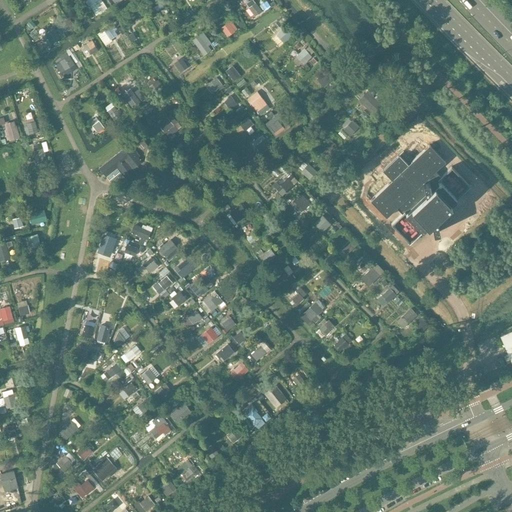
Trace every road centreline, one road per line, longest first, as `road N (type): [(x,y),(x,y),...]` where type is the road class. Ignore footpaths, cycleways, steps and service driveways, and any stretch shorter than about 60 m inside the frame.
road 1 (secondary): [(474,419),(301,511)]
road 2 (secondary): [(366,511),(487,448)]
